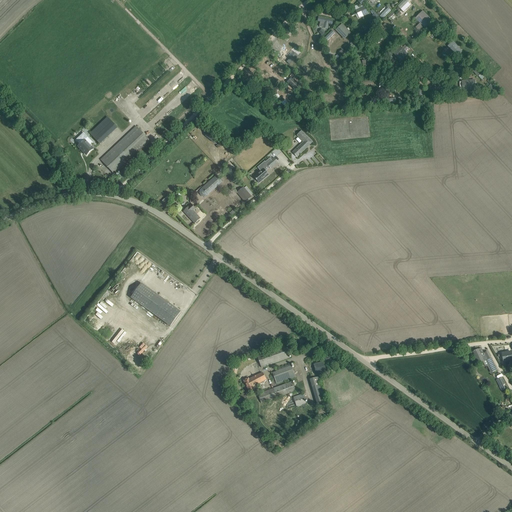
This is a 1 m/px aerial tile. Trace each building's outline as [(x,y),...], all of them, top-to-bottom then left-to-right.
[(403,0),(398,6),(401,9),(407,3),(404,0),(403,0)] [(358,4),(353,6),(355,10),(357,13),(359,18),(363,16),(363,14),(366,13),(363,6),(360,8),(359,6),(358,4)] [(380,16),(383,19),(392,10),(389,7),(380,16)] [(387,17),(393,22),(399,17),(393,11),(387,17)] [(420,14),(415,19),(416,20),(415,21),(417,22),(418,22),(425,29),(431,23),(427,19),(429,18),(423,12),(421,14),(420,14)] [(332,25),(333,21),(318,18),(318,22),(320,22),(319,27),(327,29),(328,24),(332,25)] [(341,34),(343,32),(347,37),(351,34),(342,24),(337,30),(341,34)] [(430,33),(429,35),(432,39),(438,32),(435,29),(433,31),(431,29),(429,32),(430,33)] [(402,30),(398,33),(404,38),(407,35),(402,30)] [(329,32),(324,37),(327,40),(332,35),(329,32)] [(454,52),(448,57),(452,62),(457,58),(462,52),(460,51),(453,42),(448,46),(451,50),(452,49),(454,52)] [(405,52),(400,47),(393,53),(397,57),(401,54),(402,55),(405,52)] [(312,53),(321,57),(323,52),(314,48),(312,53)] [(343,50),(339,54),(342,58),(347,54),(343,50)] [(466,61),(465,60),(466,59),(462,56),(461,58),(460,57),(456,63),(461,67),(466,61)] [(462,83),(462,90),(475,89),(474,82),(462,83)] [(349,93),(346,94),(346,92),(341,92),(342,98),(328,99),(329,103),(342,102),(342,105),(350,105),(349,93)] [(101,160),(115,175),(150,141),(136,126),(101,160)] [(104,140),(96,131),(91,135),(100,145),(104,140)] [(296,149),(293,152),(297,157),(312,142),(309,139),(302,131),(298,135),(304,141),(304,142),(303,142),(296,149)] [(209,132),(206,137),(215,142),(218,137),(209,132)] [(83,134),(76,141),(80,145),(78,147),(86,155),(93,149),(90,145),(92,144),(92,143),(83,134)] [(260,171),(254,176),(259,183),(268,175),(265,171),(266,170),(269,168),(268,168),(269,167),(270,167),(269,166),(267,164),(271,160),(273,159),(271,157),(270,158),(265,162),(265,161),(257,167),(260,171)] [(271,160),(267,164),(269,166),(271,165),(273,167),(274,166),(273,165),(278,162),(274,158),(273,159),(271,160)] [(205,196),(207,195),(222,181),(217,175),(201,189),(200,191),(200,194),(201,195),(203,196),(205,196)] [(245,202),(251,197),(243,187),(237,193),(238,192),(246,201),(245,202)] [(195,209),(192,205),(189,207),(189,206),(183,212),(195,224),(196,223),(197,224),(200,221),(199,220),(200,219),(193,211),(195,209)] [(174,306),(163,321),(170,326),(181,312),(174,306)] [(261,368),(289,358),(285,345),(257,355),(261,368)] [(481,348),(475,351),(474,350),(474,351),(473,352),(474,354),(479,363),(482,362),(486,360),(489,366),(492,373),(497,370),(491,358),(488,351),(484,353),(481,348)] [(511,355),(511,352),(502,354),(502,356),(503,361),(510,360),(510,363),(511,364),(511,363),(511,355)] [(317,374),(325,371),(323,362),(314,365),(317,374)] [(291,364),(275,370),(276,372),(272,373),(273,376),(275,380),(276,384),(295,377),(291,364)] [(254,389),(253,387),(266,380),(263,373),(253,377),(249,379),(248,377),(243,380),(249,391),(254,389)] [(325,403),(317,377),(310,379),(317,406),(325,403)] [(291,392),(295,391),(292,382),(258,394),(261,403),(291,392)] [(303,394),(298,396),(293,397),(296,406),(306,403),(303,394)] [(326,406),(317,409),(320,418),(329,415),(326,406)] [(271,442),(274,450),(284,447),(281,439),(271,442)]
